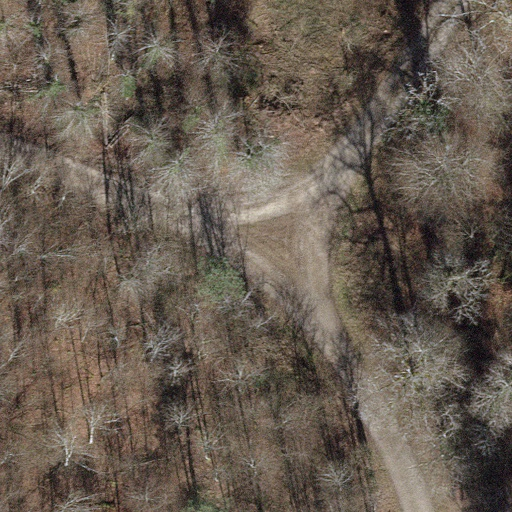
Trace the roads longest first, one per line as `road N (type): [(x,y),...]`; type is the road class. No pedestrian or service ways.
road 1 (track): [(0,155),(276,263),(331,320),(426,511)]
road 2 (track): [(276,263),(450,0)]
